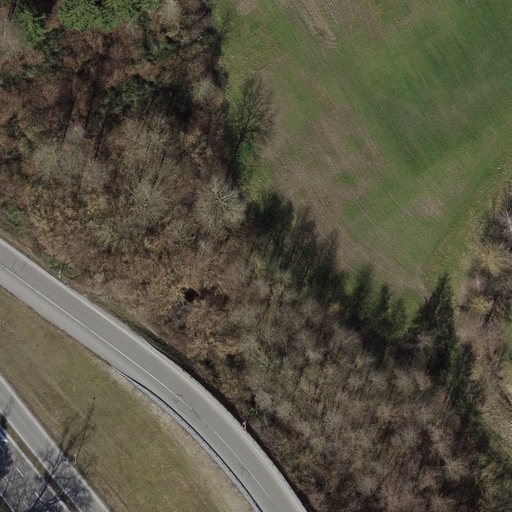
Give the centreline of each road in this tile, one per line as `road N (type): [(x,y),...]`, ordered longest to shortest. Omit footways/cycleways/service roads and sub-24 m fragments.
road 1 (secondary): [(284,511),(228,434),(145,359),(0,254)]
road 2 (track): [(511,481),(439,381),(436,307),(476,210),(511,164)]
road 3 (secondary): [(96,511),(0,392)]
